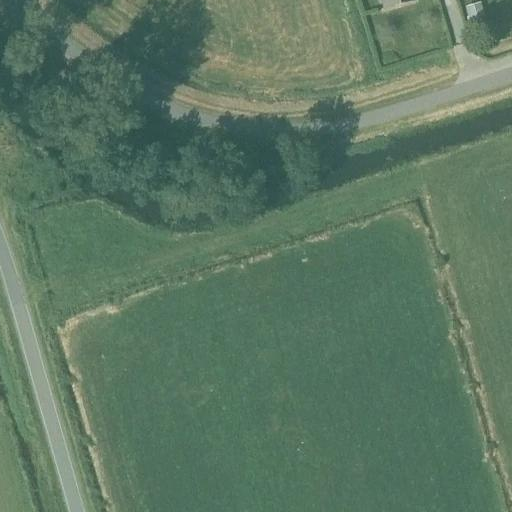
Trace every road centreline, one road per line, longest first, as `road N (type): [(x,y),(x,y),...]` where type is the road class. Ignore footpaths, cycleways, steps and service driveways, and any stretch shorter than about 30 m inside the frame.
road 1 (unclassified): [(9,0),(148,101),(232,128),(342,125),(472,86)]
road 2 (unclassified): [(0,245),(76,511)]
